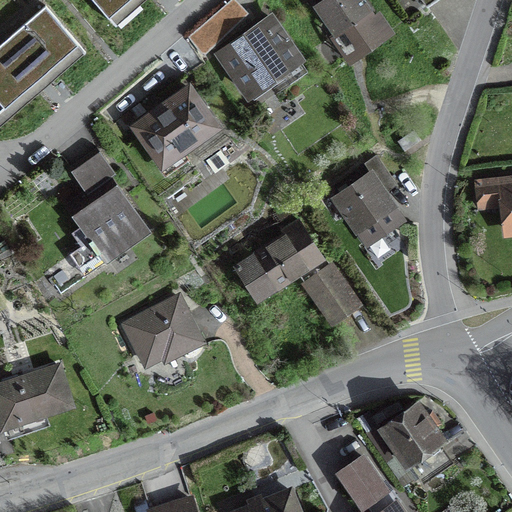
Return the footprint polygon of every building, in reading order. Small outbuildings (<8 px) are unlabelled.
[(94,0),(109,17),(129,0),(94,0)] [(378,18),(370,17),(358,0),(320,0),(322,1),(314,7),(334,35),(345,28),(359,48),(384,30),(388,36),(389,35),(378,18)] [(418,0),(424,8),(435,0),(418,0)] [(77,45),(44,6),(0,43),(0,111),(38,79),(77,45)] [(248,96),(297,61),(268,20),(219,55),(248,96)] [(161,165),(214,127),(187,90),(135,128),(161,165)] [(412,132),(396,143),(403,152),(418,142),(412,132)] [(84,278),(148,232),(110,178),(114,175),(95,149),(94,149),(96,153),(71,171),(68,168),(67,168),(87,197),(67,211),(89,242),(68,256),(84,278)] [(397,224),(387,210),(391,207),(369,175),(333,199),(366,246),(397,224)] [(511,190),(501,191),(506,233),(511,232),(511,190)] [(256,301),(296,275),(332,325),(358,306),(322,256),(321,257),(298,222),(281,233),(283,236),(234,267),(256,301)] [(177,348),(179,352),(199,342),(177,299),(125,326),(145,364),(177,348)] [(3,356),(0,357),(0,426),(1,428),(5,426),(10,439),(35,431),(30,418),(69,406),(57,367),(0,385),(0,380),(10,377),(3,356)] [(422,484),(448,466),(438,451),(439,446),(438,444),(442,442),(432,429),(439,424),(431,412),(424,417),(415,404),(380,429),(406,466),(409,465),(422,484)] [(365,506),(385,491),(361,457),(337,474),(361,508),(365,506)] [(369,511),(399,511),(385,491),(365,506),(369,511)] [(296,511),(288,492),(258,504),(255,498),(246,501),(249,508),(238,511),(296,511)] [(153,511),(192,511),(189,501),(153,511)]
